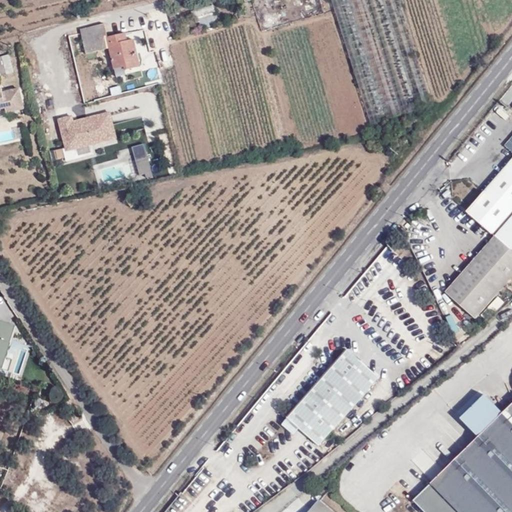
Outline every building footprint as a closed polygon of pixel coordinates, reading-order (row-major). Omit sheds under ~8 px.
[(332,0),(371,125),(434,105),(400,0),(332,0)] [(212,4),(195,10),(200,27),(218,22),(212,4)] [(179,14),(170,17),(173,26),(182,23),(179,14)] [(126,33),(108,37),(105,23),(81,29),(86,54),(110,49),(114,69),(125,66),(126,71),(141,67),(134,39),(128,41),(126,33)] [(0,75),(14,72),(10,55),(0,57),(0,75)] [(8,113),(25,108),(20,88),(0,92),(0,108),(6,107),(8,113)] [(65,150),(116,138),(109,110),(73,119),(72,113),(57,117),(65,150)] [(116,133),(145,125),(143,116),(114,124),(116,133)] [(143,142),(131,145),(141,176),(153,172),(143,142)] [(151,171),(165,169),(161,144),(147,146),(151,171)] [(64,150),(66,160),(80,156),(77,147),(64,150)] [(511,161),(467,213),(492,235),(511,212),(511,218),(446,293),(476,319),(511,278),(511,161)] [(127,199),(132,207),(139,203),(134,195),(127,199)] [(0,318),(0,367),(22,373),(30,344),(9,338),(14,323),(0,318)] [(346,349),(286,416),(288,418),(299,428),(319,446),(379,377),(346,349)] [(424,511),(511,511),(511,404),(503,413),(485,396),(461,419),(479,437),(413,501),(424,511)] [(281,426),(292,436),(299,428),(288,418),(281,426)] [(308,511),(332,511),(318,500),(308,511)]
